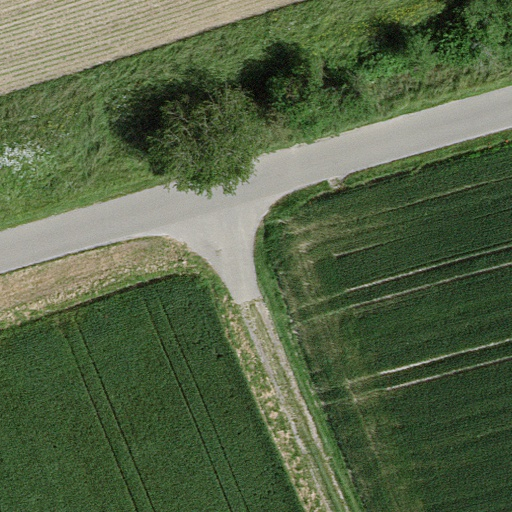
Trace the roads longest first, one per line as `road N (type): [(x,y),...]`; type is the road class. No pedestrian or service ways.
road 1 (unclassified): [(0,251),(511,104)]
road 2 (track): [(204,193),(336,511)]
